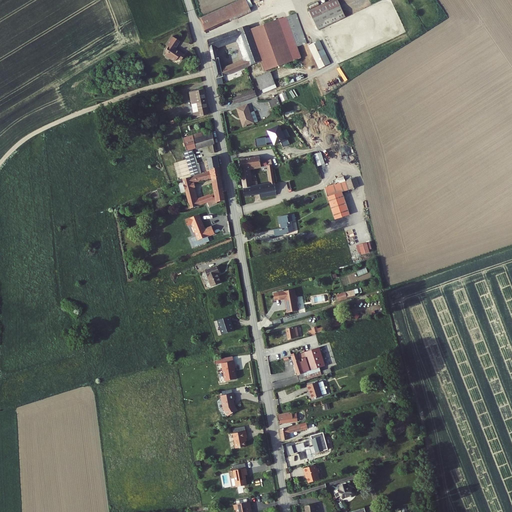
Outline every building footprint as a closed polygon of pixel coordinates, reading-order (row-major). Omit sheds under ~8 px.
[(238,0),(202,18),(205,32),(254,8),(249,0),(238,0)] [(345,17),(337,0),(325,0),(308,8),(317,29),(345,17)] [(306,40),(296,11),(278,17),(291,58),(299,55),(296,44),(306,40)] [(291,58),(278,17),(248,27),(259,59),(262,68),(291,58)] [(221,77),(259,59),(248,27),(247,23),(206,40),(216,80),(221,77)] [(166,55),(164,59),(175,66),(177,63),(180,64),(184,58),(175,52),(180,44),(172,38),(166,48),(168,49),(165,54),(166,55)] [(329,61),(319,38),(307,43),(318,66),(329,61)] [(270,72),(254,77),(259,89),(274,84),(270,72)] [(193,119),(208,115),(203,90),(188,94),(193,119)] [(231,105),(252,96),(250,91),(229,99),(231,105)] [(271,101),(265,103),(267,110),(274,108),(271,101)] [(238,119),(240,127),(249,124),(246,115),(244,106),(233,109),(236,119),(238,119)] [(182,138),(184,144),(212,136),(211,129),(182,138)] [(209,166),(209,169),(218,167),(216,156),(207,158),(208,161),(197,164),(193,149),(210,144),(210,146),(209,146),(209,150),(211,149),(212,151),(215,150),(212,136),(184,144),(191,168),(197,167),(197,168),(199,168),(200,170),(207,168),(207,166),(209,166)] [(258,158),(250,159),(252,169),(265,167),(272,166),(271,160),(259,163),(258,158)] [(250,159),(239,161),(243,189),(252,188),(251,186),(250,187),(247,170),(252,169),(250,159)] [(210,171),(179,181),(181,187),(184,187),(190,209),(198,207),(217,199),(217,202),(225,201),(218,167),(209,169),(210,171)] [(268,185),(275,184),(273,171),(266,173),(268,185)] [(344,200),(342,193),(358,187),(355,178),(325,188),(330,205),(344,200)] [(276,184),(279,192),(292,187),(289,179),(276,184)] [(252,190),(252,188),(243,189),(244,198),(258,196),(276,193),(275,186),(268,187),(252,190)] [(335,220),(349,215),(344,200),(330,205),(335,220)] [(205,229),(198,214),(185,220),(187,225),(191,224),(197,236),(199,240),(208,236),(215,233),(212,226),(205,229)] [(294,216),(278,220),(280,232),(273,233),(275,242),(293,237),(291,226),(296,224),(294,216)] [(199,240),(197,236),(191,238),(195,247),(210,241),(208,236),(199,240)] [(207,274),(210,283),(220,280),(219,277),(221,276),(218,270),(207,274)] [(210,283),(213,290),(222,287),(220,280),(210,283)] [(338,299),(355,296),(353,290),(336,293),(338,299)] [(294,297),(292,291),(277,294),(278,301),(283,301),(286,314),(297,312),(295,303),(296,302),(295,298),(294,297)] [(232,318),(222,321),(227,335),(237,332),(232,318)] [(329,321),(331,328),(339,325),(337,318),(329,321)] [(295,327),(286,330),(290,341),(298,338),(295,327)] [(321,353),(294,362),(300,384),(328,375),(327,370),(320,372),(319,369),(325,367),(321,353)] [(287,355),(282,357),(285,365),(290,363),(287,355)] [(238,366),(226,368),(229,386),(241,384),(238,366)] [(312,394),(314,402),(324,399),(323,398),(328,396),(324,384),(319,386),(319,385),(309,389),(310,394),(312,394)] [(233,393),(226,395),(227,400),(222,401),(224,414),(230,421),(238,415),(236,411),(235,406),(236,405),(235,398),(234,398),(233,393)] [(293,415),(280,419),(281,426),(300,420),(299,419),(301,418),(300,416),(299,417),(298,416),(294,417),(293,415)] [(301,426),(282,431),(284,443),(291,441),(290,434),(303,430),(301,426)] [(329,444),(325,446),(323,439),(326,438),(325,434),(314,437),(315,441),(315,442),(319,455),(331,451),(329,444)] [(250,436),(237,438),(240,453),(250,451),(249,443),(251,442),(250,436)] [(320,471),(319,468),(307,471),(309,478),(310,478),(312,486),(323,482),(321,476),(323,475),(322,470),(320,471)] [(250,472),(237,475),(240,491),(250,489),(248,480),(251,479),(250,472)] [(349,489),(341,491),(342,494),(340,495),(341,498),(337,499),(338,503),(343,501),(344,503),(351,500),(355,501),(358,499),(357,496),(357,494),(352,492),(349,493),(349,489)]
